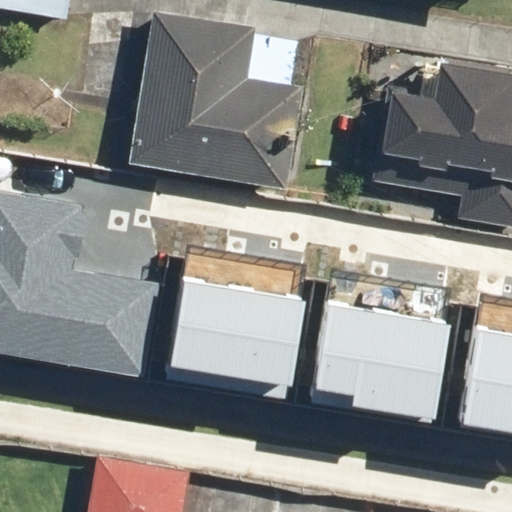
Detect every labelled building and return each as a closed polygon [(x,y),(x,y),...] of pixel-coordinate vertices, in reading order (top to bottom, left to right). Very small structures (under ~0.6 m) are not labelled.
[(65,0),(0,0),(0,8),(63,18),(65,0)] [(250,24),(149,7),(123,160),(281,187),(298,87),(241,77),(250,24)] [(430,91),(388,84),(371,176),(457,192),(453,213),(511,223),(511,66),(437,53),(430,91)] [(156,275),(69,261),(71,251),(75,252),(82,208),(79,208),(81,196),(0,182),(0,347),(141,370),(156,275)] [(184,239),(163,370),(283,390),(304,258),(184,239)] [(449,282),(327,262),(306,394),(429,413),(449,282)] [(511,292),(476,287),(455,418),(511,427),(511,292)] [(179,511),(187,467),(93,452),(83,511),(179,511)]
